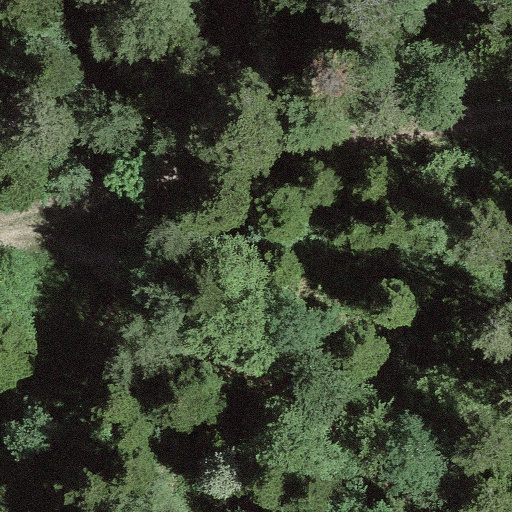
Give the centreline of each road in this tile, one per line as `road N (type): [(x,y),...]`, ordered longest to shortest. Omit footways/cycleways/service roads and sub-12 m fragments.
road 1 (track): [(477,511),(311,376),(145,276),(54,250),(0,251)]
road 2 (track): [(24,511),(145,276)]
